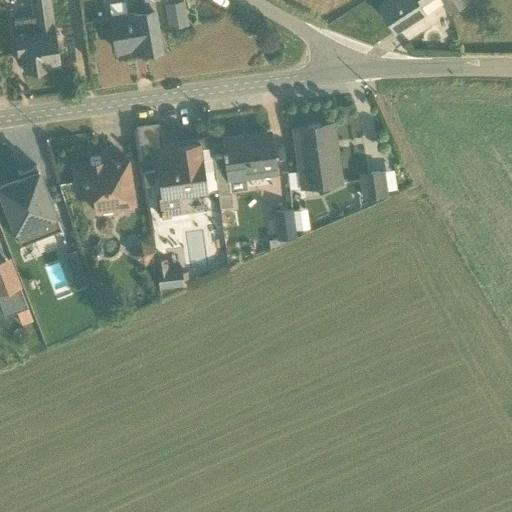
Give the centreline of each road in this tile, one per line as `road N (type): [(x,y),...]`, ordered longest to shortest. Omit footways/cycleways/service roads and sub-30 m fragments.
road 1 (unclassified): [(0,120),(360,71)]
road 2 (unclassified): [(360,71),(511,69)]
road 3 (unclassified): [(250,0),(360,71)]
